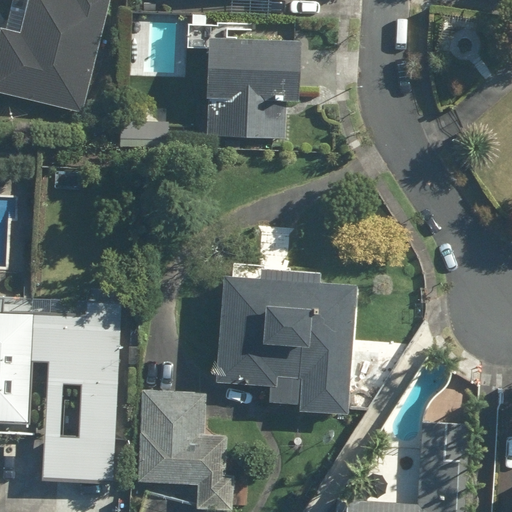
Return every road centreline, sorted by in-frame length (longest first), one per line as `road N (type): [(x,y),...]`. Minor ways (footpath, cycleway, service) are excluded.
road 1 (unknown): [(479,511),(499,387),(496,328),(505,305),(425,348),(317,511)]
road 2 (residential): [(381,0),(380,99),(389,131),(510,312)]
